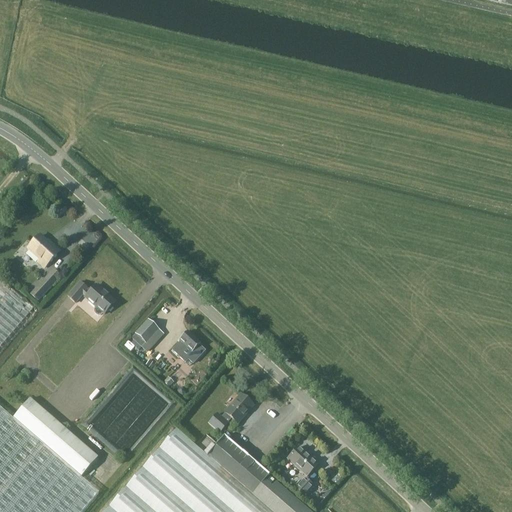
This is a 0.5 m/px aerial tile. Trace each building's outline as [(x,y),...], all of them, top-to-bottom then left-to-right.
[(44,267),(59,251),(53,245),(51,246),(40,236),(28,249),(39,260),(38,261),(44,267)] [(37,302),(51,287),(60,276),(53,269),(30,295),(37,302)] [(0,346),(33,308),(0,278),(0,346)] [(96,285),(89,293),(86,291),(87,289),(80,283),(68,296),(75,303),(83,295),(86,297),(85,298),(96,307),(95,310),(95,313),(96,314),(98,315),(100,315),(103,313),(104,314),(107,311),(109,311),(112,307),(112,305),(115,302),(96,285)] [(148,322),(133,339),(147,352),(153,345),(148,340),(157,330),(148,322)] [(181,343),(173,351),(185,363),(184,363),(185,363),(188,360),(193,364),(205,352),(199,346),(201,344),(200,344),(187,333),(188,332),(187,332),(179,341),(179,342),(179,341),(181,343)] [(133,342),(130,345),(138,351),(141,348),(133,342)] [(168,379),(164,384),(168,388),(172,383),(168,379)] [(238,424),(254,406),(241,395),(225,413),(221,418),(217,414),(209,424),(219,433),(228,423),(225,421),(229,417),(238,424)] [(0,511),(82,511),(98,493),(80,478),(97,458),(30,399),(13,419),(0,408),(0,511)] [(270,511),(207,457),(176,430),(153,456),(104,511),(270,511)] [(224,437),(207,457),(270,511),(309,511),(276,483),(272,487),(265,481),(269,476),(224,437)] [(307,478),(319,465),(312,458),(311,459),(299,448),(288,460),(307,478)] [(281,450),(268,465),(272,469),(285,453),(281,450)] [(338,474),(332,481),(335,484),(341,476),(338,474)] [(304,479),(296,489),(305,496),(313,487),(304,479)]
